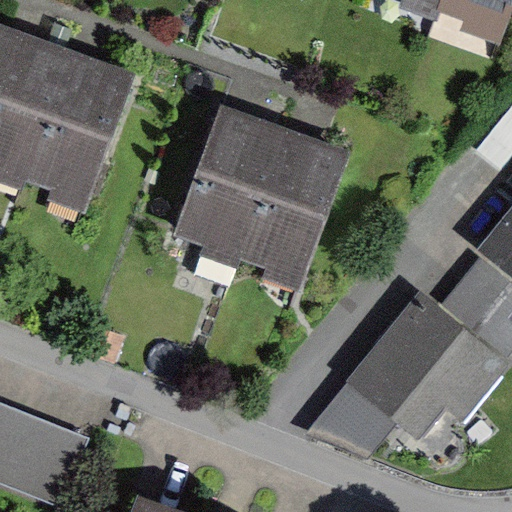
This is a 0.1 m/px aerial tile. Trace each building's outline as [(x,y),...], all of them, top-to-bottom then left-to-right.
[(503,0),(398,0),(489,35),(503,0)] [(136,72),(0,20),(0,180),(83,212),(136,72)] [(309,283),(358,155),(224,105),(175,233),(309,283)] [(511,214),(438,306),(424,294),(348,388),(429,453),(501,365),(511,351),(511,214)] [(89,445),(0,406),(0,482),(61,509),(89,445)] [(184,511),(141,496),(135,511),(184,511)]
